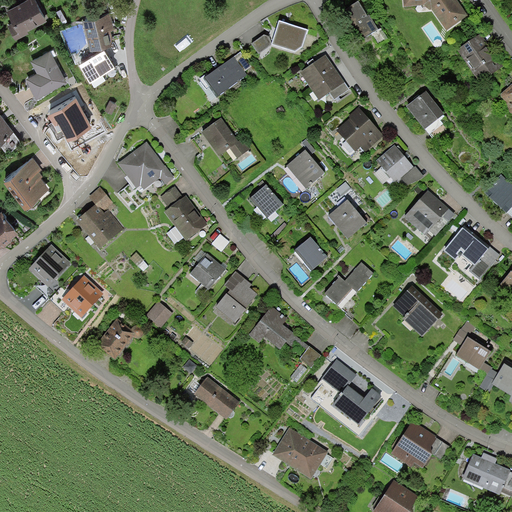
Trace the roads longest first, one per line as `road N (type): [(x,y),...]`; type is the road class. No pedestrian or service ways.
road 1 (residential): [(140,109),(260,263),(345,346),(463,429),(511,449)]
road 2 (residential): [(0,288),(106,374),(312,511)]
road 3 (residential): [(312,0),(423,155),(511,240)]
road 4 (residential): [(140,109),(251,22),(293,0)]
road 5 (residential): [(81,193),(0,86)]
